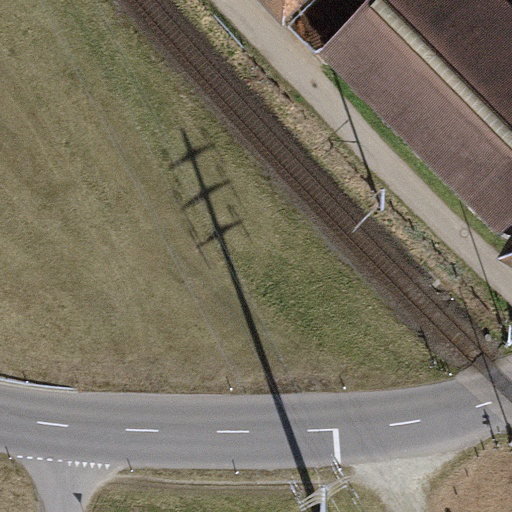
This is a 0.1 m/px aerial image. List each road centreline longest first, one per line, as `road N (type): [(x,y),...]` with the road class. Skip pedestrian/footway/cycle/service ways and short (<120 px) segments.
road 1 (tertiary): [(511,396),(441,416),(305,429),(148,431),(0,416)]
road 2 (track): [(511,285),(229,0)]
road 3 (motorway): [(73,511),(0,390)]
